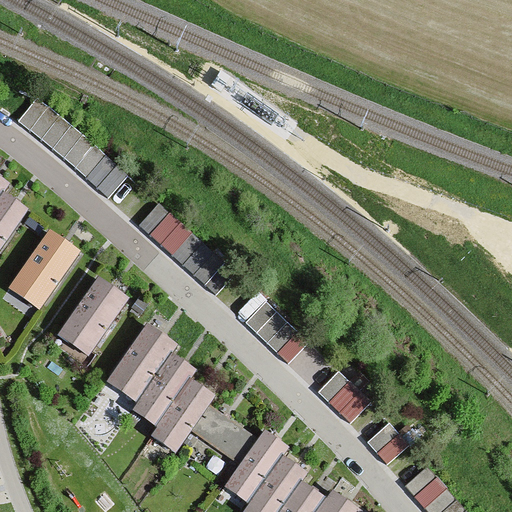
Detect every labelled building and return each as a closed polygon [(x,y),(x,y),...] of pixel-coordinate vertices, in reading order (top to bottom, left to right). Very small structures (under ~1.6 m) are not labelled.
[(38,103),(18,126),(109,204),(129,181),(38,103)] [(0,180),(0,202),(4,197),(10,188),(0,180)] [(16,205),(4,197),(0,202),(0,254),(28,213),(16,205)] [(160,208),(140,230),(169,256),(220,301),(240,279),(160,208)] [(40,315),(81,257),(66,246),(51,235),(10,293),(40,315)] [(123,312),(129,304),(114,294),(99,283),(57,342),(88,363),(123,312)] [(257,298),(237,318),(289,366),(308,345),(257,298)] [(138,407),(171,358),(177,350),(147,328),(107,386),(134,404),(138,407)] [(157,431),(190,384),(196,375),(171,358),(138,407),(133,414),(157,431)] [(340,376),(320,396),(350,425),(370,404),(340,376)] [(157,431),(150,440),(176,458),(179,453),(193,433),(210,409),(215,402),(190,384),(157,431)] [(259,444),(210,409),(193,433),(242,468),(259,444)] [(389,427),(368,445),(387,467),(408,449),(389,427)] [(225,491),(249,508),(284,459),(289,452),(265,435),(259,444),(242,468),(225,491)] [(283,511),(302,486),(309,476),(284,459),(249,508),(246,511),(283,511)] [(463,511),(427,470),(406,488),(426,511),(463,511)] [(318,511),(325,503),(302,486),(283,511),(318,511)] [(356,511),(331,494),(325,503),(318,511),(356,511)]
